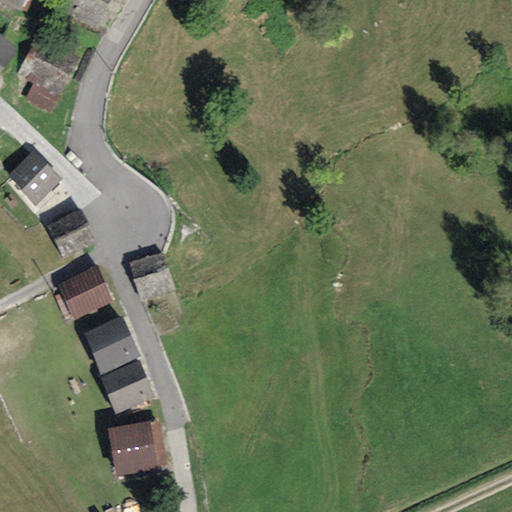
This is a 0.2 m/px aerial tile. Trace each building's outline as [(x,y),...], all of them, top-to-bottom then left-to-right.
[(0,0),(0,2),(22,11),(26,0),(0,0)] [(114,0),(60,0),(56,9),(100,30),(114,0)] [(0,35),(0,73),(19,52),(0,35)] [(34,39),(16,73),(33,83),(60,96),(61,98),(80,63),(34,39)] [(51,114),(60,96),(33,83),(24,101),(51,114)] [(34,152),(7,176),(34,205),(61,181),(34,152)] [(81,210),(47,226),(63,259),(97,242),(81,210)] [(163,253),(130,263),(141,301),(174,291),(163,253)] [(97,267),(58,285),(74,320),(113,302),(97,267)] [(122,316),(82,333),(100,375),(140,358),(122,316)] [(140,362),(101,378),(115,415),(155,398),(140,362)] [(158,420),(108,428),(116,476),(166,468),(158,420)]
